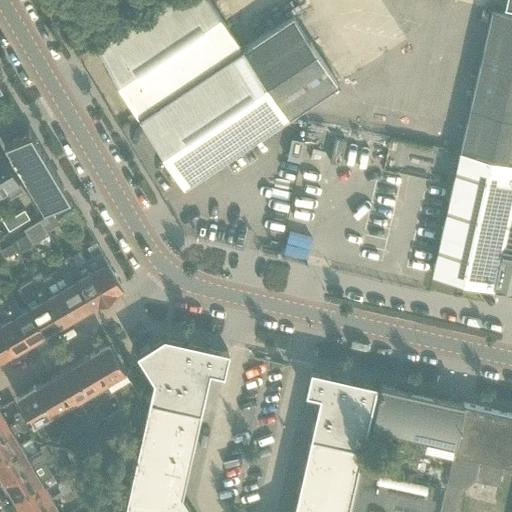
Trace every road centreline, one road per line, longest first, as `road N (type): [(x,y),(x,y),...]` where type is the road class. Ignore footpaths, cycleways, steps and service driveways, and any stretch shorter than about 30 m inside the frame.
road 1 (tertiary): [(511,360),(206,292),(168,273)]
road 2 (tertiary): [(168,273),(57,98)]
road 3 (residential): [(0,381),(168,273)]
road 4 (unknown): [(329,0),(350,36),(399,57),(446,48),(466,0)]
road 5 (unknown): [(310,315),(355,183),(374,175),(405,182)]
road 6 (unknown): [(405,182),(370,329)]
